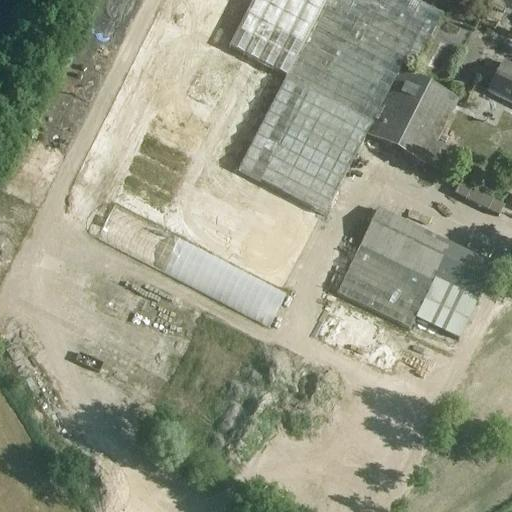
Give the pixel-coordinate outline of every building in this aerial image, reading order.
[(252,0),(228,49),(245,58),(286,79),(238,173),(272,191),(325,218),(358,154),(366,138),(375,142),(436,173),(448,150),(436,144),(458,102),(399,72),(401,68),(411,74),(441,17),(430,11),(408,0),(252,0)] [(183,74),(179,88),(211,97),(217,77),(218,77),(221,70),(195,62),(190,77),(183,74)] [(489,95),(511,106),(511,70),(503,66),(489,95)] [(246,251),(259,256),(284,204),(271,198),(246,251)] [(115,208),(98,241),(269,330),(287,296),(115,208)] [(409,317),(440,247),(368,216),(333,297),(369,313),(375,299),(368,296),(376,279),(390,285),(401,290),(393,310),(409,317)] [(384,369),(398,343),(331,307),(317,334),(384,369)] [(414,348),(405,367),(428,378),(437,358),(414,348)] [(375,386),(403,400),(408,389),(381,375),(375,386)] [(367,504),(378,479),(297,443),(291,456),(265,444),(260,456),(367,504)]
